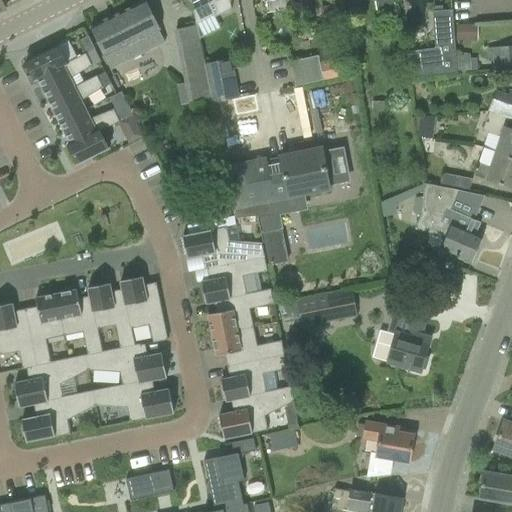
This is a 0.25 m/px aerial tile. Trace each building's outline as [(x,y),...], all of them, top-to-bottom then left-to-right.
[(188,0),(193,10),(197,26),(197,27),(215,18),(231,10),(229,0),(188,0)] [(393,0),(374,0),(377,13),(395,10),(393,0)] [(146,1),(91,29),(94,35),(112,69),(143,54),(143,53),(160,45),(165,43),(159,30),(161,30),(155,19),(146,1)] [(344,4),(332,6),(335,22),(347,20),(344,4)] [(457,72),(456,56),(452,10),(451,10),(433,12),(435,49),(407,53),(411,79),(457,74),(457,72)] [(470,42),(470,26),(456,26),(456,42),(470,42)] [(85,54),(86,54),(95,50),(89,38),(88,37),(79,42),(85,54)] [(511,46),(487,48),(488,61),(491,61),(492,69),(492,71),(498,71),(511,69),(511,46)] [(35,81),(39,79),(67,65),(66,64),(58,47),(26,63),(35,81)] [(101,62),(95,50),(86,54),(92,66),(101,62)] [(85,54),(66,64),(67,65),(39,79),(49,100),(74,88),(70,80),(92,66),(86,54),(85,54)] [(471,71),(471,70),(470,60),(470,55),(456,56),(457,72),(471,71)] [(296,88),(323,81),(318,57),(290,64),(296,88)] [(205,65),(211,98),(213,104),(239,99),(231,59),(205,65)] [(105,73),(97,76),(103,88),(111,84),(105,73)] [(97,76),(74,88),(49,100),(61,123),(85,111),(81,102),(103,88),(97,76)] [(496,93),(490,111),(510,118),(510,119),(511,119),(511,92),(510,92),(508,97),(506,96),(496,93)] [(61,123),(71,144),(100,130),(100,132),(120,122),(114,110),(90,119),(85,111),(61,123)] [(490,111),(483,131),(489,133),(484,147),(497,152),(511,157),(511,129),(506,128),(510,119),(510,118),(490,111)] [(420,119),(418,133),(417,136),(433,138),(436,118),(420,115),(420,117),(420,119)] [(123,132),(137,125),(133,116),(121,122),(118,123),(123,132)] [(109,149),(100,132),(100,130),(71,144),(68,146),(77,165),(109,149)] [(484,147),(474,176),(487,180),(487,181),(511,189),(511,157),(497,152),(484,147)] [(271,213),(270,201),(330,188),(322,149),(225,169),(233,208),(235,219),(271,213)] [(441,187),(459,191),(469,192),(472,179),(443,174),(441,187)] [(477,246),(480,238),(467,233),(470,226),(454,219),(451,226),(441,221),(447,208),(451,210),(459,191),(441,187),(425,184),(422,213),(415,228),(445,241),(441,249),(472,263),(479,247),(477,246)] [(221,186),(189,191),(193,217),(225,212),(221,186)] [(234,217),(188,226),(187,226),(188,229),(189,235),(226,228),(236,226),(234,217)] [(189,235),(183,236),(188,260),(207,256),(209,268),(234,263),(264,257),(261,244),(240,243),(229,243),(226,228),(189,235)] [(261,234),(268,266),(287,262),(281,230),(261,234)] [(394,261),(397,277),(437,270),(434,253),(394,261)] [(203,282),(202,283),(202,285),(203,289),(206,304),(215,303),(241,297),(246,296),(261,292),(258,273),(267,271),(264,257),(234,263),(209,268),(208,268),(208,269),(210,281),(203,282)] [(142,277),(136,279),(121,282),(123,290),(131,329),(132,329),(150,325),(153,343),(168,340),(157,283),(144,286),(142,277)] [(88,288),(90,297),(91,297),(97,329),(97,328),(115,325),(120,348),(135,345),(132,329),(131,329),(123,290),(112,292),(110,284),(88,288)] [(210,315),(208,315),(209,317),(210,321),(212,334),(213,336),(248,329),(253,327),(250,309),(274,304),(271,291),(271,290),(261,292),(246,296),(241,297),(215,303),(217,314),(210,315)] [(57,295),(65,336),(84,332),(89,355),(102,352),(97,328),(97,329),(91,297),(90,297),(79,299),(77,291),(71,292),(57,295)] [(298,300),(301,319),(302,325),(340,318),(336,293),(298,300)] [(51,363),(46,339),(65,336),(57,295),(36,299),(38,307),(26,309),(37,366),(51,363)] [(430,305),(430,304),(396,302),(395,315),(392,315),(387,333),(396,335),(388,362),(421,372),(423,369),(425,370),(426,369),(424,368),(426,365),(428,358),(429,359),(429,358),(425,356),(431,339),(421,336),(426,319),(429,319),(429,318),(430,305)] [(12,304),(6,305),(0,306),(0,353),(0,356),(20,352),(23,370),(32,368),(32,367),(37,366),(26,309),(14,312),(12,304)] [(248,329),(213,336),(216,350),(216,355),(217,357),(218,356),(225,355),(228,367),(254,361),(284,355),(281,342),(257,347),(253,327),(248,329)] [(86,356),(89,369),(121,372),(123,385),(123,386),(148,381),(148,382),(167,378),(162,354),(143,358),(140,344),(135,345),(120,348),(102,352),(89,355),(86,356)] [(223,380),(222,380),(222,383),(223,386),(226,402),(236,400),(261,395),(267,393),(266,392),(262,374),(286,369),(284,355),(254,361),(228,367),(230,379),(223,380)] [(63,398),(60,384),(89,369),(86,356),(51,363),(37,366),(32,367),(32,368),(34,380),(15,384),(20,408),(39,404),(39,403),(63,398)] [(123,386),(123,385),(93,391),(96,406),(128,408),(130,422),(174,413),(170,390),(150,394),(148,382),(148,381),(123,386)] [(239,412),(220,416),(224,439),(268,431),(266,417),(265,416),(293,402),(294,401),(291,388),(291,387),(266,392),(267,393),(261,395),(236,400),(239,412)] [(68,420),(96,406),(93,391),(63,398),(39,403),(39,404),(41,416),(22,420),(27,443),(71,434),(68,420)] [(299,427),(297,417),(287,420),(289,429),(299,427)] [(511,424),(504,422),(494,450),(511,456),(511,424)] [(357,424),(356,436),(364,438),(380,441),(377,454),(371,452),(366,476),(389,474),(392,459),(409,462),(414,436),(397,433),(398,428),(367,423),(366,425),(357,424)] [(274,452),(298,447),(295,430),(270,436),(274,452)] [(238,453),(204,460),(215,511),(243,505),(238,481),(244,480),(238,453)] [(169,470),(126,479),(131,501),(174,491),(169,470)] [(511,477),(484,473),(480,498),(511,503),(511,477)] [(335,490),(331,510),(344,511),(347,511),(348,508),(356,509),(355,511),(400,511),(403,500),(351,490),(351,492),(341,491),(335,490)] [(48,511),(45,495),(0,505),(0,511),(48,511)] [(254,511),(270,511),(269,503),(253,506),(254,511)]
